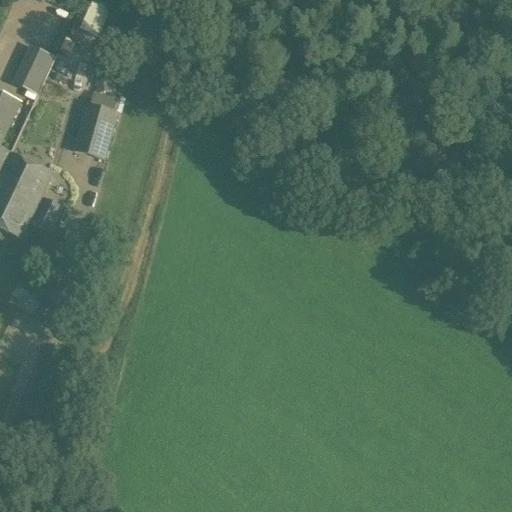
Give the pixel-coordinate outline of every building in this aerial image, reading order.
[(13,85),(37,96),(54,60),(30,48),(13,85)] [(97,68),(92,69),(96,95),(115,93),(111,67),(108,68),(108,65),(97,66),(97,68)] [(0,175),(10,155),(0,150),(0,143),(19,103),(0,94),(0,175)] [(103,163),(116,117),(86,108),(73,155),(103,163)] [(0,230),(20,240),(48,180),(50,174),(10,155),(0,175),(0,230)] [(50,237),(63,210),(60,209),(61,208),(45,201),(45,202),(42,200),(30,228),(50,237)]
